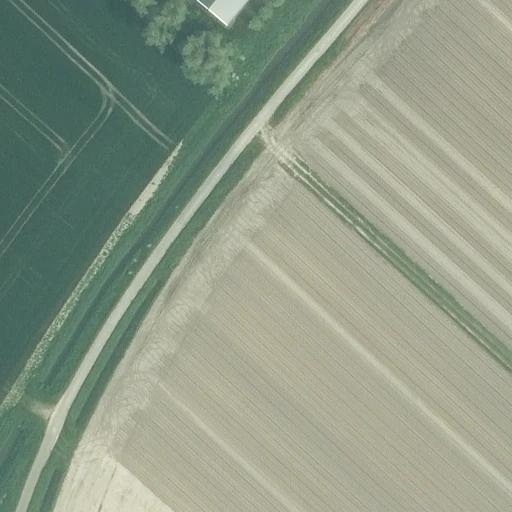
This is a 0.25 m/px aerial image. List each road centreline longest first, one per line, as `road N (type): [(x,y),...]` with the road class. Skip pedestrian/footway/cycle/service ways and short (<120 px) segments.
road 1 (unclassified): [(21,511),(83,367),(154,257),(361,0)]
road 2 (track): [(511,366),(252,129)]
